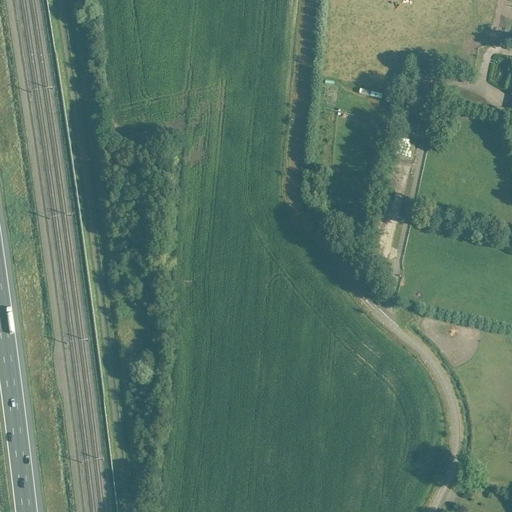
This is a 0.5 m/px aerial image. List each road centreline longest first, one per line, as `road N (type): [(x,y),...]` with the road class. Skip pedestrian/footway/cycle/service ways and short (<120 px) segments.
road 1 (unclassified): [(373,309),(422,352),(449,396),(455,447),(431,511)]
road 2 (motorway): [(23,511),(0,328)]
